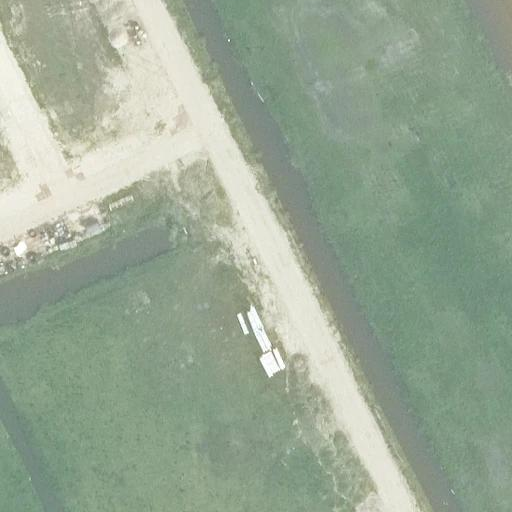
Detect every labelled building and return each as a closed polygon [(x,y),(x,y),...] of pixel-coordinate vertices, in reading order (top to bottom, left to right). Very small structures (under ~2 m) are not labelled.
[(81,0),(52,0),(39,7),(48,26),(86,8),(85,7),(81,0)] [(86,8),(48,26),(57,45),(53,47),(59,59),(88,45),(83,35),(97,28),(87,6),(85,7),(86,8)] [(18,32),(5,39),(8,46),(21,39),(18,32)] [(21,39),(8,46),(11,53),(25,46),(21,39)] [(94,57),(65,71),(71,83),(75,81),(86,105),(124,86),(121,80),(122,79),(113,61),(99,68),(94,57)] [(124,86),(86,105),(98,128),(93,130),(99,142),(128,128),(123,117),(137,110),(129,93),(127,93),(124,86)] [(56,111),(43,117),(46,124),(59,118),(56,111)] [(59,118),(46,124),(49,131),(63,125),(59,118)] [(9,120),(0,124),(0,133),(12,127),(9,120)] [(24,152),(11,159),(15,166),(28,160),(24,152)] [(11,159),(0,164),(0,168),(2,172),(15,166),(11,159)]
